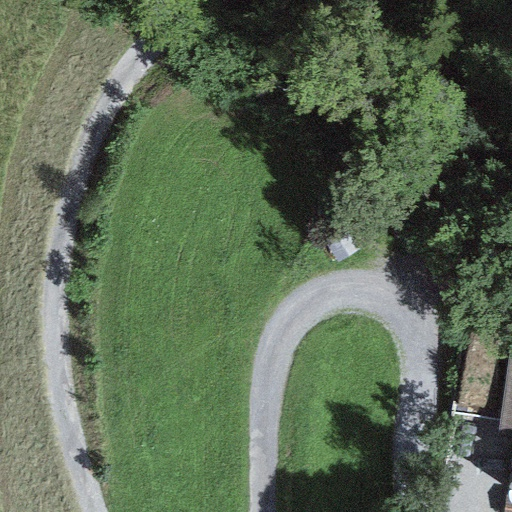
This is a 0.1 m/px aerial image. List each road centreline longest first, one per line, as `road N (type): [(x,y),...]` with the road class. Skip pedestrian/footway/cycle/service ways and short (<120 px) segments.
road 1 (track): [(236,0),(175,30),(87,140),(55,292),(74,447),(94,511)]
road 2 (residential): [(256,511),(260,348),(303,310),(354,300),(400,333),(409,511)]
